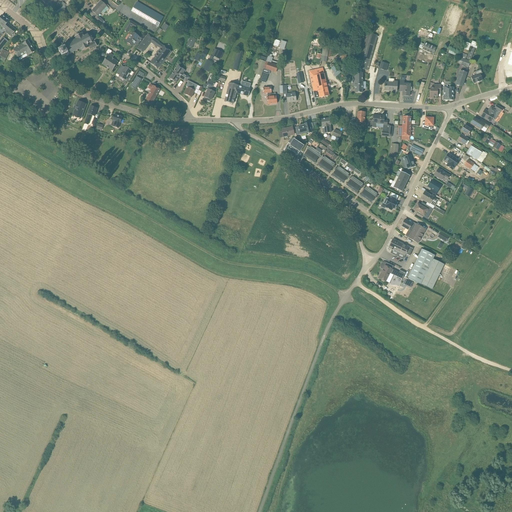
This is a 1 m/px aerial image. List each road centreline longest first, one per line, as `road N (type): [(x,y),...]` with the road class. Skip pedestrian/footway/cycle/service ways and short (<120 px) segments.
road 1 (track): [(0,135),(214,255),(309,274),(343,301)]
road 2 (unclassified): [(258,511),(326,330),(357,282)]
road 3 (tertiary): [(238,120),(344,105),(453,106)]
road 4 (track): [(511,371),(416,323),(357,282)]
road 5 (tertiary): [(191,121),(83,95),(46,62)]
road 6 (residential): [(391,231),(453,106)]
road 7 (residential): [(391,231),(293,158)]
